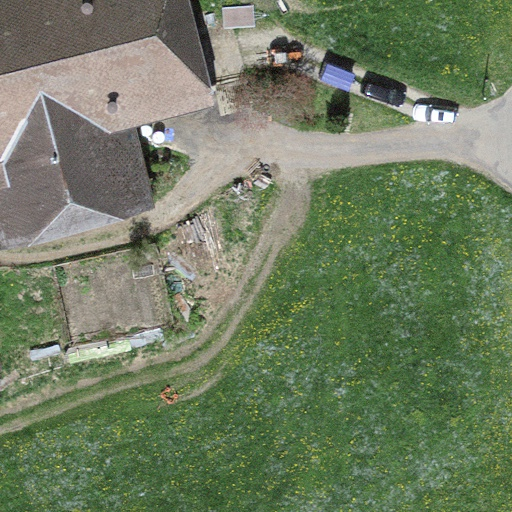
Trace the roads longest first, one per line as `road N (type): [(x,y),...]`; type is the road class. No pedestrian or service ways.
road 1 (track): [(286,141),(449,128),(511,135)]
road 2 (track): [(256,33),(449,128)]
